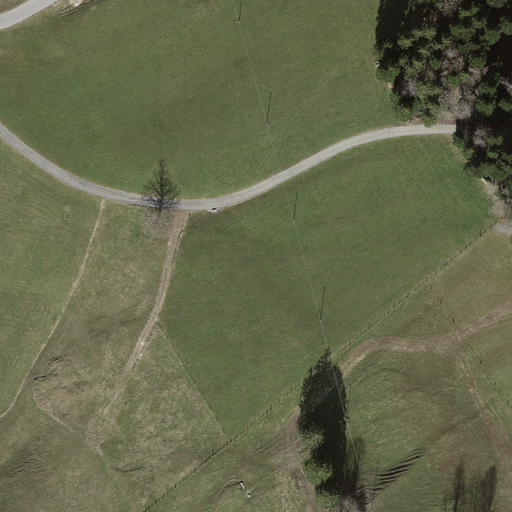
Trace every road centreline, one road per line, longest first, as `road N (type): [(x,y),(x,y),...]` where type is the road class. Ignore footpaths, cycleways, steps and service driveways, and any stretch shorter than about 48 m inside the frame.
road 1 (unclassified): [(0,133),(79,187),(185,210),(253,196),(350,145),(401,134),(511,134)]
road 2 (track): [(185,210),(158,316),(89,449)]
